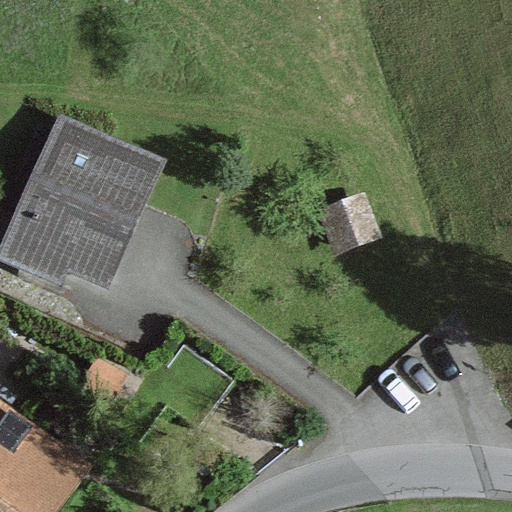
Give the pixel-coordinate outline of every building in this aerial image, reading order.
[(24,162),(50,174),(38,202),(10,189),(1,211),(0,210),(0,248),(52,272),(65,243),(102,260),(143,171),(67,137),(64,143),(38,131),(24,162)] [(327,216),(338,247),(369,235),(358,204),(327,216)] [(129,378),(98,419),(138,449),(167,409),(198,432),(235,384),(184,346),(149,392),(129,378)] [(109,400),(121,378),(98,365),(85,387),(109,400)] [(21,430),(0,414),(0,506),(8,511),(40,511),(59,487),(7,449),(21,430)]
